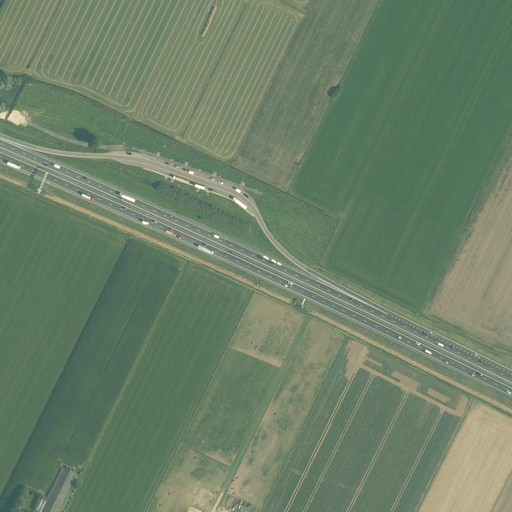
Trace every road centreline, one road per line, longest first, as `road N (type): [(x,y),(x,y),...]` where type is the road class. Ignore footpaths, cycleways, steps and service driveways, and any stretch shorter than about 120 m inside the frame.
road 1 (motorway): [(0,156),(511,392)]
road 2 (motorway): [(388,319),(0,143)]
road 3 (motorway): [(388,319),(295,261),(261,224)]
road 4 (motorway): [(511,379),(388,319)]
